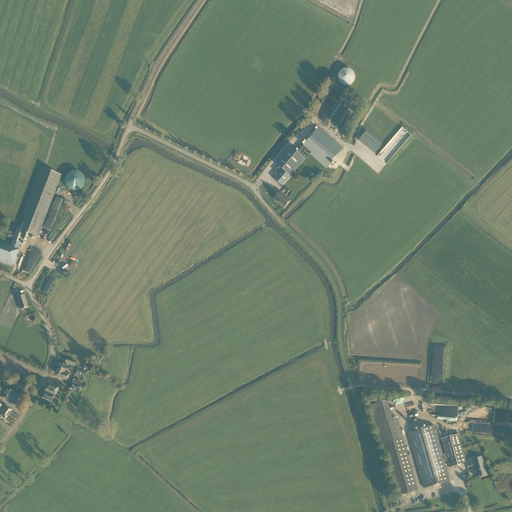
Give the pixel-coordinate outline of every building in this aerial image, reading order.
[(347,86),(348,86),(349,85),(350,85),(351,84),(352,83),(353,82),(354,81),(354,80),(355,78),(355,77),(354,76),(354,74),(353,73),(353,72),(352,71),(351,70),(349,70),(348,69),(347,69),(345,69),(344,69),(343,70),(342,70),(341,71),(340,72),(339,73),(338,74),(338,76),(338,77),(338,78),(338,80),(338,81),(339,82),(340,83),(341,84),(342,85),(343,85),(344,86),(346,86),(347,86)] [(343,107),(345,104),(342,102),(339,107),(338,106),(334,114),(336,115),(338,111),(343,114),(346,109),(343,107)] [(307,153),(326,168),(343,149),(318,128),(297,153),(289,146),(274,164),(279,167),(275,172),(278,175),(274,180),(282,186),(302,163),(305,159),(303,158),(307,153)] [(392,139),(399,144),(398,146),(401,148),(410,135),(400,128),(392,139)] [(370,154),(379,145),(363,131),(355,141),(370,154)] [(17,230),(26,233),(37,238),(61,176),(41,168),(17,230)] [(84,184),(84,181),(84,178),(83,176),(81,173),(78,172),(76,171),(73,171),(70,172),(68,173),(66,176),(65,178),(64,181),(65,184),(66,187),(68,189),(70,190),(73,191),(76,191),(78,190),(81,189),(83,187),(84,184)] [(274,199),(275,200),(275,201),(277,203),(278,203),(284,208),(290,201),(280,193),(274,199)] [(55,196),(55,221),(64,198),(56,195),(55,196)] [(0,241),(0,262),(12,267),(20,245),(21,246),(26,233),(17,230),(11,246),(0,241)] [(30,276),(35,263),(27,259),(23,269),(20,268),(18,272),(30,276)] [(23,295),(16,297),(20,310),(28,308),(23,295)] [(66,381),(69,373),(65,372),(68,364),(60,362),(54,377),(66,381)] [(83,378),(85,373),(77,369),(74,375),(83,378)] [(81,383),(73,380),(69,389),(78,392),(81,383)] [(59,387),(49,382),(44,391),(45,392),(42,398),(50,402),(53,396),(55,397),(59,387)] [(21,395),(9,388),(2,398),(14,405),(15,405),(17,401),(19,399),(18,399),(21,395)] [(4,405),(3,405),(2,404),(0,402),(0,397),(0,416),(5,420),(12,410),(4,405)] [(443,407),(443,417),(454,417),(454,407),(443,407)] [(397,419),(375,426),(380,445),(381,445),(383,453),(386,452),(398,496),(418,491),(397,419)] [(477,476),(487,473),(485,466),(484,467),(481,458),(473,460),(472,458),(465,460),(458,435),(438,441),(434,426),(408,433),(424,489),(450,481),(444,462),(447,461),(449,468),(466,463),(467,468),(474,466),(477,476)]
